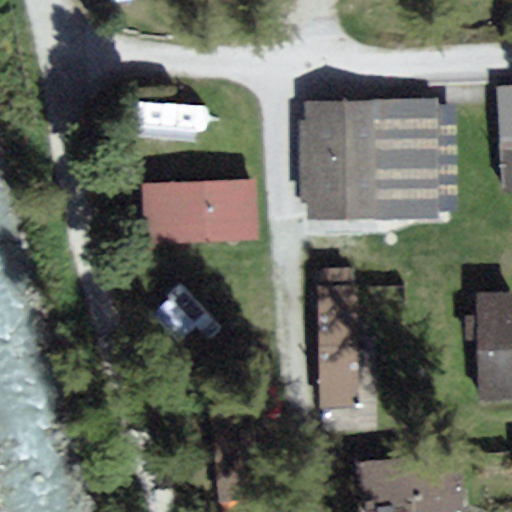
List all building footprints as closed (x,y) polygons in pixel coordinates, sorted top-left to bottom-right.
[(454,108),(308,110),(308,147),(309,215),(455,214),(454,136),(454,108)] [(259,169),(149,172),(151,233),(261,230),(259,169)] [(391,425),(387,276),(323,278),(327,427),(391,425)] [(511,280),(480,280),(479,390),(511,389),(511,280)] [(464,448),(365,451),(366,491),(414,490),(415,505),(466,504),(464,448)]
